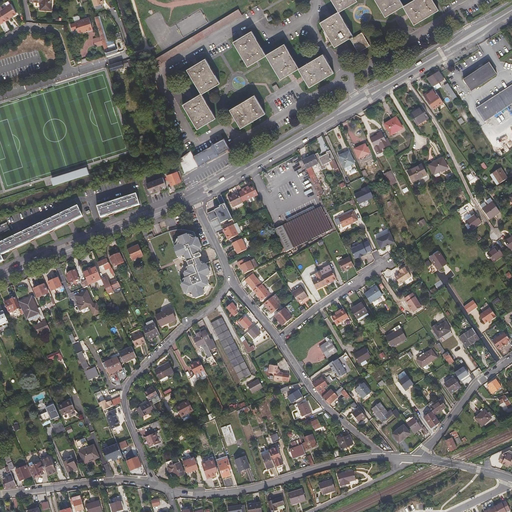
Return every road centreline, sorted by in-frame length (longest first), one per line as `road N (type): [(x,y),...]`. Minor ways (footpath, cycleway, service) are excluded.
road 1 (secondary): [(193,197),(511,9)]
road 2 (residential): [(153,485),(127,414),(127,384),(216,302),(231,278)]
road 3 (residential): [(168,489),(230,492),(382,457)]
road 4 (secondary): [(0,280),(193,197)]
road 5 (unclassified): [(277,339),(313,394),(382,457)]
road 6 (residential): [(0,494),(121,480),(153,485)]
road 7 (residential): [(511,357),(482,379),(420,459)]
road 8 (residential): [(277,339),(387,259)]
